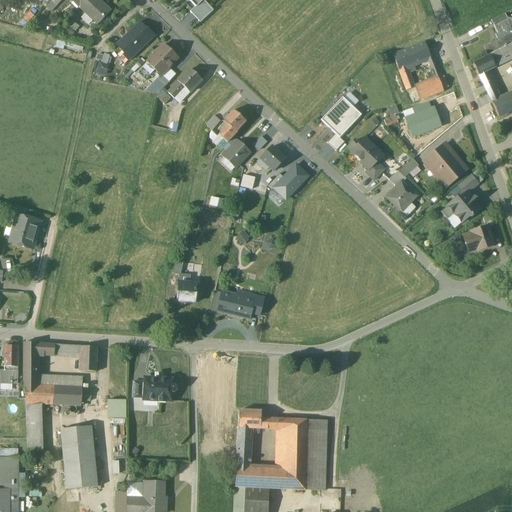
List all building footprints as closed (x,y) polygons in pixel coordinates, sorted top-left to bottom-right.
[(70,0),(72,1),(95,23),(101,17),(103,19),(110,11),(97,0),(70,0)] [(185,0),(194,9),(203,1),(204,0),(185,0)] [(194,9),(190,13),(200,23),(213,12),(203,1),(194,9)] [(505,14),(491,21),(494,26),(508,20),(505,14)] [(508,20),(494,26),(498,34),(496,35),(498,40),(484,47),(489,56),(489,55),(511,44),(511,22),(510,19),(508,20)] [(140,23),(128,34),(129,35),(117,47),(130,59),(154,36),(146,29),(140,23)] [(425,44),(401,53),(408,67),(430,58),(425,44)] [(511,44),(489,55),(495,68),(511,60),(511,44)] [(163,45),(146,63),(160,77),(162,75),(178,58),(163,45)] [(408,67),(401,53),(393,56),(404,86),(413,83),(407,67),(408,67)] [(489,56),(473,64),(479,76),(487,72),(495,68),(489,55),(489,56)] [(146,63),(136,74),(145,82),(153,73),(158,78),(158,79),(160,77),(146,63)] [(190,70),(170,90),(177,96),(184,88),(189,93),(201,81),(190,70)] [(487,72),(479,76),(481,80),(489,76),(487,72)] [(160,77),(158,79),(158,78),(145,92),(158,95),(169,82),(162,75),(160,77)] [(493,86),(489,76),(481,80),(487,95),(496,91),(493,86)] [(438,79),(415,88),(419,100),(443,91),(438,79)] [(413,83),(404,86),(406,91),(415,88),(413,83)] [(177,96),(170,90),(167,93),(174,99),(177,96)] [(496,91),(487,95),(491,103),(499,99),(496,91)] [(511,92),(499,99),(491,103),(498,118),(511,111),(511,92)] [(335,135),(340,139),(361,116),(341,98),(320,121),(335,135)] [(429,103),(412,110),(414,116),(431,109),(429,103)] [(412,138),(440,127),(432,109),(431,109),(414,116),(405,120),(412,138)] [(245,122),(233,111),(228,117),(225,114),(222,117),(225,120),(223,122),(231,128),(235,133),(236,132),(245,122)] [(231,128),(222,138),(227,143),(232,138),(237,133),(236,132),(235,133),(231,128)] [(336,152),(344,143),(340,139),(335,135),(327,143),(336,152)] [(252,145),(259,151),(267,142),(261,136),(252,145)] [(232,138),(227,143),(222,148),(227,153),(237,143),(232,138)] [(351,153),(367,170),(368,170),(373,165),(382,156),(364,139),(358,145),(351,153)] [(354,141),(347,149),(351,153),(358,145),(354,141)] [(227,153),(223,157),(235,168),(249,153),(237,142),(237,143),(227,153)] [(445,144),(423,163),(445,188),(464,172),(450,156),(453,154),(445,144)] [(277,153),(271,147),(260,159),(269,168),(273,172),(285,159),(278,152),(277,153)] [(269,168),(260,159),(257,162),(266,171),(269,168)] [(413,160),(398,172),(404,178),(418,167),(413,160)] [(382,173),(373,165),(368,170),(367,170),(365,173),(374,181),(382,173)] [(284,178),(273,189),(285,200),(307,177),(295,166),(284,178)] [(398,172),(388,180),(396,188),(400,183),(405,178),(404,178),(398,172)] [(279,174),(268,187),(272,191),(273,189),(284,178),(279,174)] [(471,176),(457,187),(461,191),(464,195),(467,193),(478,184),(471,176)] [(415,197),(400,183),(396,188),(386,198),(401,212),(415,197)] [(461,191),(453,198),(455,200),(457,199),(458,200),(464,195),(461,191)] [(464,195),(458,200),(457,199),(455,200),(447,207),(453,214),(461,223),(470,216),(471,217),(480,209),(476,204),(477,203),(472,197),(471,198),(467,193),(464,195)] [(447,207),(440,213),(446,220),(453,214),(447,207)] [(25,212),(12,208),(9,218),(16,220),(17,216),(24,218),(25,212)] [(491,214),(486,216),(490,227),(495,225),(491,214)] [(24,218),(17,216),(16,220),(10,240),(12,243),(32,249),(40,223),(24,218)] [(487,226),(470,232),(477,250),(478,252),(494,247),(487,226)] [(236,236),(243,245),(250,239),(244,231),(236,236)] [(262,250),(275,253),(279,237),(266,234),(262,250)] [(471,234),(463,237),(468,253),(477,250),(471,234)] [(175,262),(172,273),(180,275),(183,264),(175,262)] [(196,285),(178,283),(176,302),(194,304),(196,285)] [(254,300),(221,292),(216,311),(249,320),(251,314),(254,300)] [(264,299),(254,297),(254,300),(251,314),(260,316),(264,299)] [(45,344),(24,343),(24,363),(37,363),(37,353),(44,354),(45,344)] [(54,345),(45,344),(44,354),(54,354),(54,345)] [(54,345),(54,354),(81,356),(81,347),(54,345)] [(18,347),(5,346),(4,367),(18,368),(18,347)] [(97,348),(81,347),(81,356),(80,372),(96,372),(97,348)] [(206,359),(198,359),(198,368),(206,368),(206,359)] [(222,360),(206,359),(206,368),(222,368),(222,360)] [(237,360),(222,360),(222,368),(221,385),(235,386),(237,360)] [(37,363),(24,363),(23,378),(24,387),(37,387),(36,375),(37,363)] [(4,370),(0,370),(0,383),(17,384),(18,368),(4,367),(4,370)] [(82,377),(36,375),(37,387),(81,388),(82,377)] [(171,381),(145,379),(145,383),(144,399),(144,400),(170,401),(171,392),(174,392),(176,390),(176,388),(174,385),(171,385),(171,381)] [(145,383),(133,382),(132,398),(144,399),(145,383)] [(235,386),(221,385),(221,392),(221,405),(234,405),(235,386)] [(37,387),(24,387),(26,403),(40,404),(81,406),(81,388),(37,387)] [(221,392),(198,391),(198,403),(221,405),(221,392)] [(125,401),(107,401),(107,419),(126,419),(125,401)] [(40,404),(26,403),(27,459),(42,458),(40,404)] [(259,412),(238,411),(238,428),(249,428),(258,429),(259,412)] [(268,412),(259,412),(258,429),(267,429),(267,419),(268,412)] [(328,422),(274,420),(274,429),(277,429),(276,463),(276,470),(286,470),(286,490),(326,491),(328,422)] [(91,427),(60,430),(66,491),(97,487),(91,427)] [(249,428),(238,428),(236,453),(250,454),(251,439),(248,439),(249,428)] [(227,446),(202,445),(202,456),(227,458),(227,446)] [(250,454),(236,453),(235,487),(249,488),(267,489),(268,469),(250,468),(250,454)] [(18,458),(0,458),(0,490),(9,490),(9,491),(18,491),(18,458)] [(276,470),(268,469),(267,489),(275,489),(276,470)] [(286,470),(276,470),(275,489),(286,490),(286,470)] [(143,499),(127,498),(126,511),(165,511),(166,503),(161,503),(162,498),(164,498),(164,483),(144,482),(143,499)] [(248,511),(249,488),(235,487),(233,511),(248,511)] [(248,511),(266,511),(267,489),(249,488),(248,511)] [(9,490),(0,490),(0,511),(9,511),(9,491),(9,490)] [(17,511),(18,491),(9,491),(9,511),(17,511)] [(127,493),(115,492),(114,511),(126,511),(127,498),(127,493)]
